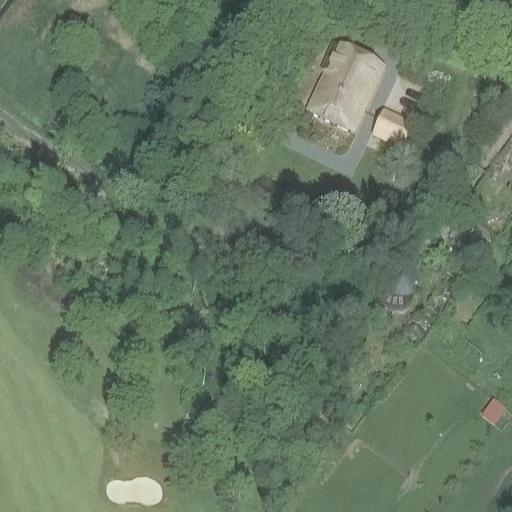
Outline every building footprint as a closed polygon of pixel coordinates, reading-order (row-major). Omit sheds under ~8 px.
[(321,72),(325,74),(307,114),(352,134),(383,68),(333,45),(321,72)] [(420,129),(386,112),(373,138),(408,154),(420,129)] [(488,247),(495,235),(477,225),(470,237),(488,247)] [(397,315),(405,314),(410,309),(414,304),(416,297),(420,289),(421,283),(419,274),(416,269),(403,281),(377,305),(379,308),(385,311),(391,314),(397,315)] [(430,334),(419,325),(411,333),(423,343),(430,334)] [(501,430),(511,414),(511,412),(493,399),(481,415),(501,430)]
